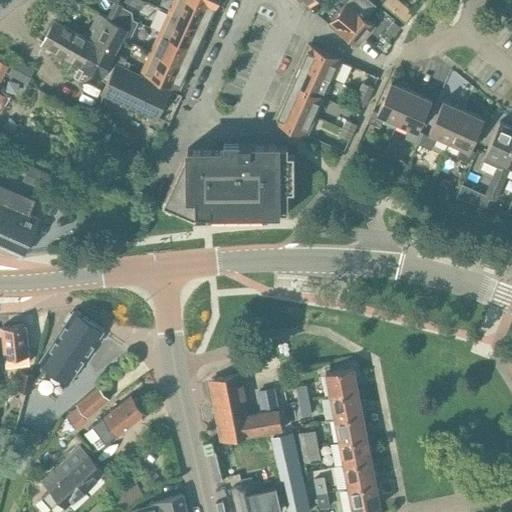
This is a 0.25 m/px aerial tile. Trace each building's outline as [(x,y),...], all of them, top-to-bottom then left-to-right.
[(210,17),(214,8),(196,0),(174,0),(169,11),(207,29),(212,18),(210,17)] [(358,45),(374,25),(365,18),(375,5),(369,0),(347,0),(330,22),(336,27),(334,29),(347,40),(349,38),(358,45)] [(382,2),(382,3),(405,22),(413,12),(398,0),(383,0),(383,1),(382,2)] [(206,30),(207,29),(169,11),(160,31),(198,49),(203,37),(201,36),(204,29),(206,30)] [(118,16),(114,25),(127,31),(130,22),(118,16)] [(126,31),(114,25),(108,21),(94,43),(54,22),(42,45),(83,67),(101,77),(126,31)] [(395,34),(401,27),(393,21),(387,29),(395,34)] [(198,50),(198,49),(160,31),(151,51),(189,69),(194,57),(192,56),(195,49),(198,50)] [(298,64),(331,78),(340,59),(310,45),(306,54),(303,53),(298,64)] [(189,69),(151,51),(141,72),(180,89),(185,77),(183,76),(186,68),(189,69)] [(115,54),(111,61),(122,68),(126,60),(115,54)] [(0,110),(2,111),(11,96),(1,90),(0,90),(0,81),(9,66),(0,60),(0,110)] [(28,83),(35,69),(15,60),(8,74),(28,83)] [(323,97),(331,78),(298,64),(294,74),(295,75),(292,83),(323,97)] [(156,120),(170,90),(115,66),(102,96),(156,120)] [(397,123),(411,91),(391,82),(377,112),(373,110),(367,121),(380,127),(384,118),(397,123)] [(314,115),(323,97),(292,83),(288,91),(286,90),(282,100),(314,115)] [(369,95),(373,87),(362,83),(359,91),(369,95)] [(365,103),(369,95),(359,91),(355,99),(365,103)] [(418,144),(423,132),(418,130),(432,100),(411,91),(397,123),(409,129),(405,138),(418,144)] [(306,135),(314,115),(282,100),(277,111),(279,112),(275,121),(287,126),(306,135)] [(449,142),(463,109),(443,100),(428,134),(423,132),(418,144),(431,150),(437,137),(449,142)] [(463,109),(449,142),(461,148),(457,157),(469,163),(474,151),(470,149),(484,119),(463,109)] [(352,132),(356,124),(346,120),(342,128),(352,132)] [(503,170),(511,148),(511,127),(500,122),(485,155),(500,162),(491,182),(502,187),(508,172),(503,170)] [(115,125),(113,131),(128,138),(130,133),(115,125)] [(349,140),(352,132),(342,128),(338,136),(349,140)] [(240,142),(240,139),(227,139),(215,139),(215,148),(187,148),(167,193),(163,201),(162,203),(171,207),(194,218),(197,219),(267,219),(267,213),(288,213),(288,190),(294,190),(294,153),(287,153),(287,144),(251,144),(251,142),(240,142)] [(511,167),(511,148),(503,170),(508,172),(510,167),(511,167)] [(136,175),(144,157),(126,149),(118,167),(136,175)] [(374,150),(370,159),(377,163),(381,154),(374,150)] [(398,161),(393,172),(403,176),(408,165),(398,161)] [(29,165),(22,181),(49,193),(52,185),(56,177),(29,165)] [(436,175),(431,188),(444,194),(450,181),(436,175)] [(0,182),(0,245),(22,255),(23,253),(38,219),(29,214),(35,198),(0,182)] [(491,182),(485,196),(489,199),(490,199),(495,201),(502,187),(491,182)] [(49,193),(43,207),(55,212),(65,190),(52,185),(49,193)] [(482,196),(478,204),(485,207),(489,199),(485,196),(482,196)] [(101,333),(103,331),(103,330),(73,310),(39,360),(46,365),(36,380),(51,390),(59,378),(56,377),(58,373),(65,378),(62,381),(66,384),(69,380),(70,381),(101,333)] [(25,324),(1,327),(5,357),(6,365),(30,362),(29,354),(25,324)] [(330,397),(358,391),(353,367),(326,372),(330,397)] [(31,393),(34,375),(20,372),(16,391),(31,393)] [(240,373),(210,379),(222,440),(224,440),(282,430),(278,409),(248,415),(240,373)] [(299,402),(309,400),(306,384),(296,386),(299,402)] [(87,417),(108,399),(98,386),(77,404),(78,406),(87,417)] [(335,419),(363,414),(358,391),(330,397),(335,419)] [(117,433),(144,413),(131,395),(104,415),(104,416),(92,425),(99,435),(92,441),(97,447),(117,433)] [(309,400),(299,402),(302,418),(312,416),(309,400)] [(76,407),(66,416),(76,428),(86,420),(76,407)] [(339,442),(367,437),(363,414),(335,419),(339,442)] [(302,449),(318,446),(315,430),(298,434),(302,449)] [(309,511),(292,432),(272,436),(288,511),(309,511)] [(344,465),(372,460),(367,437),(339,442),(344,465)] [(65,506),(102,472),(79,446),(58,465),(41,480),(49,490),(41,498),(51,508),(60,500),(65,506)] [(318,446),(302,449),(304,464),(310,463),(321,461),(318,446)] [(348,488),(376,483),(372,460),(344,465),(348,488)] [(162,495),(181,490),(177,476),(158,481),(162,495)] [(151,477),(140,482),(145,491),(155,487),(151,477)] [(318,494),(326,492),(323,477),(315,479),(318,494)] [(259,487),(258,482),(233,489),(239,511),(272,511),(281,510),(274,483),(259,487)] [(113,511),(118,511),(144,496),(136,483),(107,502),(113,511)] [(376,483),(348,488),(353,511),(381,506),(376,483)] [(326,492),(318,494),(320,508),(329,507),(326,492)] [(148,505),(130,509),(130,511),(186,511),(182,494),(148,503),(148,505)]
